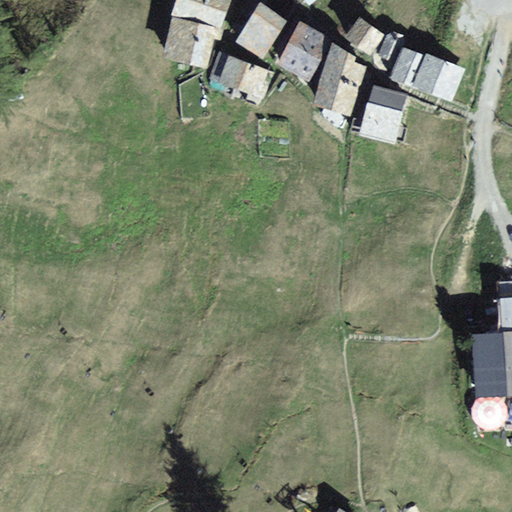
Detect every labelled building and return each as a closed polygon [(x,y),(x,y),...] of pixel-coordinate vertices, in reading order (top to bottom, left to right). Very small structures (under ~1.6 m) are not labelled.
[(186,0),(170,60),(216,72),(234,0),(186,0)] [(259,1),(236,39),(263,55),(286,18),(259,1)] [(384,34),(361,21),(351,39),(373,52),(384,34)] [(329,43),(304,27),(279,66),(304,82),(329,43)] [(403,44),(389,37),(379,57),(393,64),(403,44)] [(358,52),(338,46),(320,107),(352,117),(368,65),(356,61),(358,52)] [(463,69),(407,48),(394,81),(451,102),(463,69)] [(271,74),(225,57),(213,90),(258,107),(271,74)] [(407,94),(377,87),(366,137),(396,143),(407,94)] [(511,333),(468,337),(474,415),(511,412),(511,333)]
